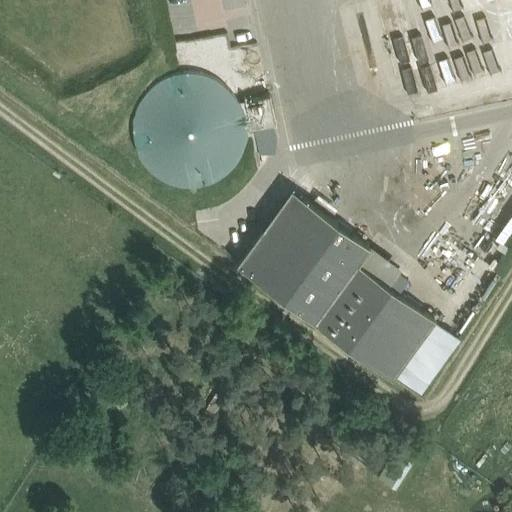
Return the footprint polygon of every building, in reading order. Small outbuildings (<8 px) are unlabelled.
[(249,97),(255,127),(276,123),(270,93),(249,97)] [(368,242),(290,185),(234,260),(393,376),(396,372),(436,317),(387,281),(356,258),(368,242)] [(398,265),(368,242),(356,258),(387,281),(398,265)] [(460,334),(436,317),(396,372),(420,389),(460,334)] [(224,397),(216,392),(200,416),(209,421),(224,397)] [(178,430),(168,419),(161,425),(171,436),(178,430)] [(395,486),(412,460),(394,448),(377,475),(395,486)] [(225,455),(213,474),(220,478),(224,471),(228,473),(235,462),(225,455)]
